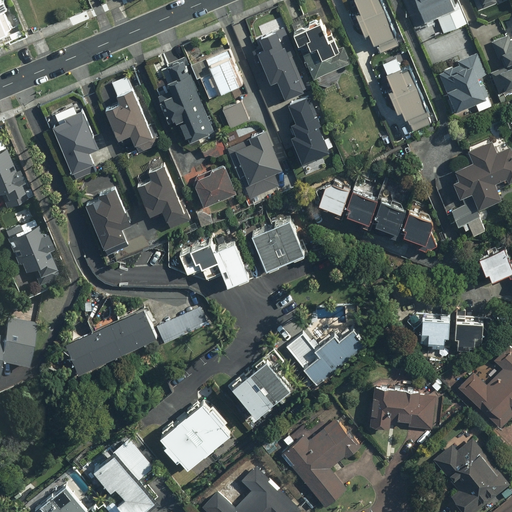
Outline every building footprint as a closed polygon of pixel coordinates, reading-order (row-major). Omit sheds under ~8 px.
[(396,34),(381,0),(355,0),(374,44),(396,34)] [(452,0),(413,0),(421,19),(455,7),(452,0)] [(351,62),(344,46),(335,50),(322,19),(293,31),(314,78),(351,62)] [(274,33),(261,38),(287,95),(300,89),(274,33)] [(508,35),(492,41),(502,67),(490,71),(499,93),(511,87),(511,37),(509,39),(508,35)] [(244,82),(229,47),(195,62),(210,96),(244,82)] [(458,66),(439,73),(454,110),(485,98),(476,76),(486,72),(477,51),(456,60),(458,66)] [(163,70),(172,91),(159,96),(169,121),(178,117),(186,135),(190,133),(193,139),(214,131),(186,61),(163,70)] [(397,112),(399,111),(403,120),(428,109),(409,64),(383,75),(390,91),(388,92),(397,112)] [(117,139),(130,134),(136,150),(158,141),(151,122),(147,124),(132,88),(114,95),(117,103),(104,108),(117,139)] [(321,122),(309,95),(288,104),(296,123),(291,126),(295,134),(289,136),(301,163),(328,151),(317,124),(321,122)] [(241,99),(222,107),(230,127),(250,118),(241,99)] [(98,145),(83,111),(67,119),(68,121),(54,128),(73,172),(93,163),(87,149),(98,145)] [(282,168),(265,129),(227,146),(250,197),(280,184),(274,171),(282,168)] [(221,136),(201,145),(208,161),(228,152),(221,136)] [(450,208),(456,226),(468,222),(472,234),(486,229),(478,208),(501,200),(495,184),(507,179),(509,183),(511,181),(511,147),(511,145),(496,151),(492,140),(469,148),(473,161),(449,170),(459,198),(471,194),(473,200),(450,208)] [(25,198),(18,182),(20,181),(15,168),(11,169),(0,142),(0,189),(7,205),(25,198)] [(150,179),(136,185),(149,214),(163,208),(170,225),(190,216),(183,199),(179,201),(164,165),(147,172),(150,179)] [(235,191),(223,165),(192,178),(204,205),(235,191)] [(320,194),(317,202),(341,211),(351,184),(332,177),(327,181),(317,184),(320,194)] [(134,226),(117,184),(79,199),(104,258),(132,247),(125,230),(134,226)] [(379,194),(354,185),(348,200),(351,201),(348,208),(364,214),(362,220),(371,223),(374,216),(371,215),(379,194)] [(406,204),(381,196),(376,210),(379,211),(377,219),(392,224),(390,231),(399,234),(402,226),(399,225),(406,204)] [(433,214),(410,206),(404,223),(407,224),(405,229),(421,235),(419,241),(428,245),(429,242),(432,243),(437,240),(431,227),(433,218),(433,214)] [(209,208),(197,212),(201,224),(213,220),(209,208)] [(303,251),(288,217),(249,235),(265,268),(303,251)] [(49,246),(42,231),(39,233),(33,219),(2,233),(19,271),(31,266),(39,284),(57,276),(45,248),(49,246)] [(233,241),(215,249),(211,239),(178,253),(186,271),(215,259),(226,283),(247,274),(233,241)] [(505,242),(480,252),(487,268),(490,267),(494,275),(510,269),(511,271),(511,270),(511,254),(510,255),(505,242)] [(200,303),(158,323),(168,344),(210,324),(200,303)] [(144,308),(66,342),(78,369),(156,335),(144,308)] [(416,311),(407,319),(420,336),(419,347),(443,348),(444,337),(448,337),(449,313),(416,311)] [(453,314),(452,336),(456,336),(455,349),(469,350),(469,346),(475,347),(475,343),(481,343),(483,315),(453,314)] [(0,360),(26,365),(35,322),(7,316),(0,352),(0,360)] [(332,330),(312,346),(300,332),(286,343),(304,365),(303,365),(317,381),(365,340),(352,325),(338,337),(332,330)] [(493,357),(501,364),(485,381),(473,368),(457,385),(500,427),(511,414),(511,345),(508,342),(493,357)] [(287,385),(264,357),(230,385),(253,413),(287,385)] [(419,388),(372,383),(368,423),(388,425),(388,417),(410,419),(409,425),(433,428),(436,395),(418,393),(419,388)] [(166,440),(162,443),(174,458),(178,455),(188,467),(231,432),(203,397),(159,433),(166,440)] [(336,417),(308,439),(303,433),(281,451),(324,503),(345,486),(329,466),(344,455),(345,456),(358,445),(336,417)] [(269,431),(259,440),(270,454),(281,445),(269,431)] [(458,435),(432,456),(458,490),(451,496),(463,511),(474,511),(479,509),(481,511),(483,511),(490,507),(487,502),(494,496),(501,505),(511,496),(511,485),(471,432),(462,440),(458,435)] [(116,503),(123,511),(137,511),(153,499),(136,479),(153,465),(129,436),(91,468),(108,488),(113,483),(124,497),(116,503)] [(252,488),(234,506),(216,487),(200,503),(209,511),(298,511),(302,509),(254,463),(240,477),(252,488)] [(81,511),(85,509),(64,483),(38,505),(43,511),(81,511)]
